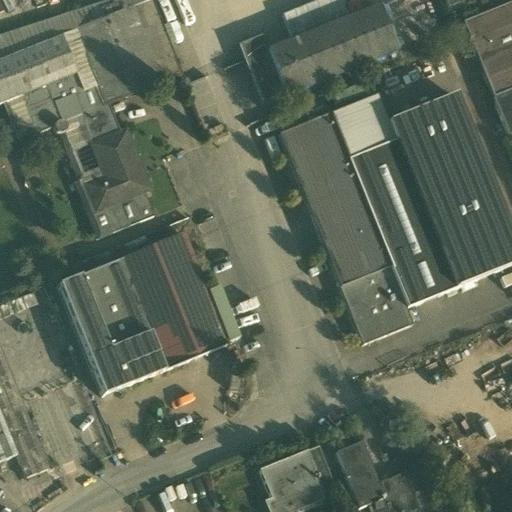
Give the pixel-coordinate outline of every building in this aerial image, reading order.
[(115,0),(0,37),(0,63),(75,33),(75,32),(130,10),(149,2),(148,0),(115,0)] [(339,0),(322,0),(280,17),(290,40),(346,18),(339,0)] [(441,0),(446,11),(471,0),(441,0)] [(180,78),(149,2),(130,10),(161,85),(161,86),(180,78)] [(511,5),(460,26),(491,101),(511,92),(511,5)] [(265,54),(283,100),(394,56),(376,9),(265,54)] [(75,32),(75,33),(97,88),(105,107),(106,106),(107,107),(125,100),(123,95),(139,88),(141,93),(161,85),(130,10),(75,32)] [(92,90),(97,88),(75,33),(0,63),(0,107),(20,99),(45,89),(52,106),(71,98),(78,116),(99,107),(92,90)] [(242,63),(262,55),(256,40),(236,48),(242,63)] [(242,63),(261,110),(267,107),(268,109),(275,106),(274,104),(280,102),(262,55),(242,63)] [(357,87),(330,98),(334,109),(362,98),(357,87)] [(78,119),(90,150),(124,136),(123,135),(119,137),(107,107),(106,106),(105,107),(97,88),(92,90),(99,107),(78,116),(77,116),(78,119)] [(123,95),(125,100),(141,93),(139,88),(123,95)] [(56,126),(59,125),(52,106),(45,89),(20,99),(31,127),(22,131),(26,140),(34,137),(35,138),(51,131),(49,128),(53,127),(56,126)] [(511,136),(511,92),(491,101),(506,139),(511,136)] [(71,98),(52,106),(59,125),(60,126),(78,119),(77,116),(78,116),(71,98)] [(11,135),(22,131),(31,127),(20,99),(0,107),(11,135)] [(387,270),(404,312),(511,269),(511,246),(452,99),(385,126),(392,145),(383,149),(345,164),(387,270)] [(374,99),(365,103),(383,149),(392,145),(385,126),(374,99)] [(365,103),(326,119),(345,164),(383,149),(365,103)] [(95,243),(109,237),(99,212),(95,214),(86,193),(105,186),(104,183),(103,183),(90,150),(78,119),(60,126),(62,128),(64,131),(63,135),(60,137),(58,138),(74,178),(72,184),(95,243)] [(276,139),(337,290),(387,270),(345,164),(326,119),(276,139)] [(64,131),(62,128),(60,126),(56,126),(53,127),(51,130),(51,133),(52,136),(55,138),(58,138),(60,137),(63,135),(64,131)] [(95,214),(99,212),(142,195),(147,193),(139,173),(136,174),(132,165),(135,164),(124,136),(90,150),(103,183),(104,183),(105,186),(86,193),(95,214)] [(152,220),(142,195),(99,212),(109,237),(152,220)] [(181,238),(116,264),(161,376),(226,349),(225,347),(204,296),(181,238)] [(100,400),(161,376),(116,264),(55,289),(100,400)] [(404,312),(387,270),(337,290),(360,348),(411,328),(404,312)] [(204,296),(225,347),(236,342),(216,291),(204,296)] [(0,322),(36,308),(31,296),(0,308),(0,322)] [(0,423),(15,459),(24,482),(48,472),(0,353),(0,423)] [(0,465),(15,459),(0,423),(0,465)] [(437,511),(422,473),(405,480),(403,476),(376,487),(359,446),(334,456),(356,511),(358,511),(367,508),(368,511),(437,511)] [(310,475),(319,497),(333,491),(316,450),(306,454),(314,474),(310,475)] [(270,502),(273,511),(278,511),(292,508),(319,497),(310,475),(314,474),(306,454),(258,473),(270,502)] [(292,508),(293,511),(299,511),(322,503),(319,497),(292,508)] [(262,505),(265,511),(273,511),(270,502),(262,505)]
